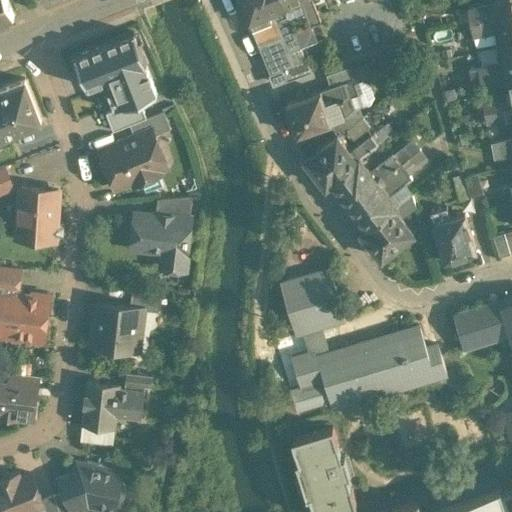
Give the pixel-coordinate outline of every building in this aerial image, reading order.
[(9,0),(0,0),(0,17),(14,12),(9,0)] [(242,0),(250,18),(251,18),(260,43),(283,34),(274,9),(286,4),(283,0),(242,0)] [(283,0),(286,4),(301,44),(317,38),(311,23),(321,19),(314,0),(283,0)] [(511,0),(496,0),(469,6),(471,20),(511,11),(511,0)] [(471,20),(469,6),(461,8),(463,21),(471,20)] [(511,11),(471,20),(474,34),(501,28),(503,39),(497,41),(498,45),(511,42),(511,11)] [(135,31),(76,54),(88,85),(112,75),(124,105),(157,92),(145,63),(147,62),(135,31)] [(506,59),(479,64),(482,79),(509,73),(511,72),(511,42),(498,45),(499,50),(504,48),(506,59)] [(307,57),(284,65),(289,77),(312,69),(307,57)] [(364,63),(350,68),(353,76),(367,71),(364,63)] [(479,64),(471,66),(474,81),(482,79),(479,64)] [(349,65),(327,73),(331,85),(353,77),(353,76),(350,68),(349,65)] [(507,90),(483,96),(485,109),(511,103),(511,72),(509,73),(511,94),(511,98),(508,99),(507,90)] [(26,77),(0,87),(0,135),(42,119),(26,77)] [(321,88),(287,100),(298,132),(332,120),(332,118),(347,113),(355,105),(351,93),(358,90),(353,77),(331,85),(321,88)] [(511,103),(485,109),(488,122),(511,117),(510,108),(511,107),(511,122),(503,125),(505,135),(511,133),(511,103)] [(347,113),(332,118),(332,120),(335,130),(351,124),(360,117),(355,105),(347,113)] [(484,109),(464,114),(466,124),(487,120),(484,109)] [(164,110),(130,123),(135,134),(153,127),(155,133),(171,127),(164,110)] [(135,134),(101,149),(116,186),(134,178),(135,182),(162,171),(151,146),(159,143),(155,133),(153,127),(135,134)] [(338,132),(327,141),(326,140),(316,148),(317,148),(306,157),(326,183),(333,178),(332,177),(361,155),(379,141),(372,132),(351,149),(338,132)] [(511,133),(505,135),(494,137),(496,151),(511,147),(511,133)] [(413,137),(394,152),(402,162),(421,147),(413,137)] [(421,147),(402,162),(410,172),(428,158),(421,147)] [(361,155),(332,177),(333,178),(350,201),(402,162),(394,152),(394,151),(371,169),(361,155)] [(402,162),(350,201),(368,224),(369,225),(397,203),(390,194),(413,176),(410,172),(402,162)] [(4,164),(0,165),(0,191),(13,186),(4,164)] [(478,172),(465,174),(471,194),(483,191),(478,172)] [(465,173),(454,176),(460,197),(471,194),(465,173)] [(59,188),(21,185),(17,235),(55,238),(56,235),(59,235),(62,232),(62,225),(60,222),(56,222),(59,188)] [(397,203),(369,225),(368,224),(362,228),(382,255),(393,246),(394,247),(404,240),(403,239),(414,230),(401,214),(416,203),(413,191),(397,203)] [(194,193),(158,197),(156,210),(191,213),(194,193)] [(450,216),(447,205),(432,210),(446,256),(477,247),(466,211),(450,216)] [(156,210),(153,210),(153,213),(136,211),(135,222),(130,221),(129,235),(133,236),(132,244),(165,248),(163,265),(185,267),(192,213),(191,213),(156,210)] [(511,226),(491,232),(497,254),(511,249),(511,226)] [(22,267),(0,264),(0,287),(19,290),(22,267)] [(420,323),(331,351),(322,323),(346,316),(330,265),(282,280),(297,330),(305,328),(312,351),(294,356),(303,386),(293,388),(299,407),(333,398),(336,406),(448,372),(439,341),(427,345),(420,323)] [(19,290),(0,287),(0,321),(3,322),(2,332),(6,332),(9,336),(17,337),(21,334),(44,337),(44,335),(41,334),(45,305),(48,305),(49,294),(19,290)] [(163,292),(133,288),(131,303),(144,305),(144,306),(161,308),(163,292)] [(511,301),(510,296),(455,313),(465,345),(511,331),(511,301)] [(119,304),(97,302),(92,339),(106,340),(105,345),(134,348),(137,321),(142,322),(144,306),(144,305),(131,303),(119,302),(119,304)] [(152,373),(127,370),(125,382),(151,385),(152,373)] [(40,374),(16,371),(15,383),(36,385),(36,386),(39,386),(40,374)] [(120,381),(88,378),(86,392),(85,392),(83,403),(85,404),(82,422),(115,426),(117,413),(141,416),(145,388),(120,385),(120,381)] [(15,383),(0,380),(0,412),(4,413),(4,414),(14,415),(14,414),(30,416),(31,404),(34,404),(36,386),(36,385),(15,383)] [(321,511),(327,511),(359,502),(335,426),(298,438),(321,511)] [(102,463),(87,460),(87,463),(78,461),(77,467),(74,468),(73,473),(74,475),(63,479),(67,488),(74,506),(75,506),(89,500),(91,501),(94,504),(103,506),(106,504),(110,505),(110,507),(112,507),(113,503),(116,504),(122,501),(126,485),(121,480),(118,480),(119,478),(110,468),(101,466),(102,463)] [(19,472),(0,479),(0,511),(25,511),(24,510),(44,503),(45,503),(43,497),(32,471),(21,476),(19,472)] [(67,488),(54,493),(61,511),(77,511),(75,506),(74,506),(67,488)] [(511,511),(511,510),(506,490),(439,510),(440,511),(511,511)] [(61,511),(54,493),(43,497),(45,503),(44,503),(46,511),(61,511)] [(424,511),(420,497),(372,511),(424,511)]
